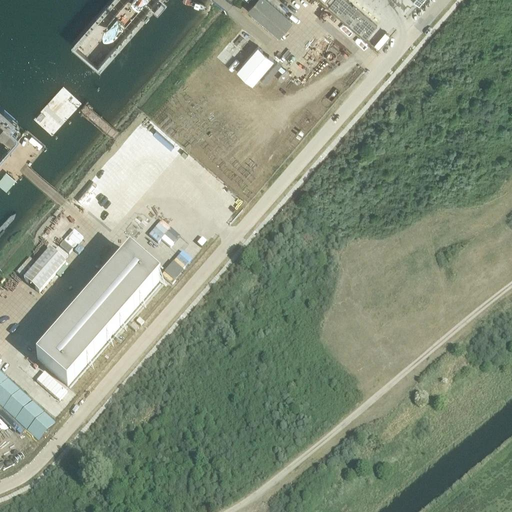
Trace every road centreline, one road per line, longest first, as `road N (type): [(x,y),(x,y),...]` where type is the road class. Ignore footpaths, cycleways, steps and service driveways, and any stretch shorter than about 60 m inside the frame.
road 1 (track): [(511,284),(275,481),(226,511)]
road 2 (unknown): [(230,0),(279,42),(315,22),(330,24),(381,70)]
